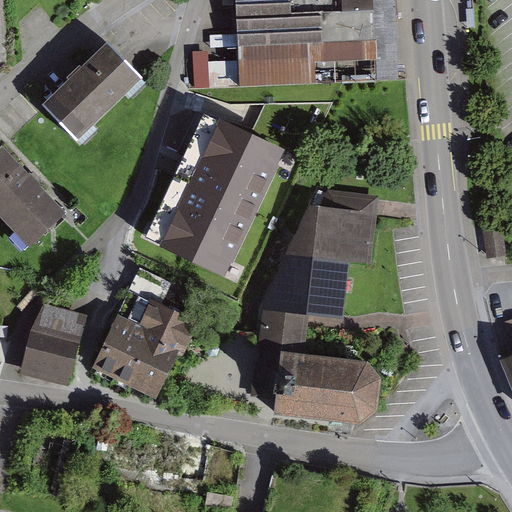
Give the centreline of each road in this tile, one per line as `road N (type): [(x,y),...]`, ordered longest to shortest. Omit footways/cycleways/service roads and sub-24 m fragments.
road 1 (residential): [(0,395),(346,451),(445,458),(501,437)]
road 2 (tertiary): [(426,0),(454,295),(501,437)]
